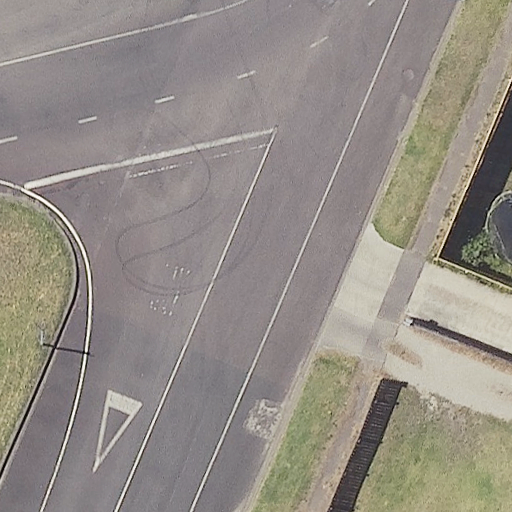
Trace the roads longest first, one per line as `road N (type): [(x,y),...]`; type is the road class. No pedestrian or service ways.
road 1 (residential): [(117,511),(280,132),(279,0)]
road 2 (tertiary): [(0,64),(271,0)]
